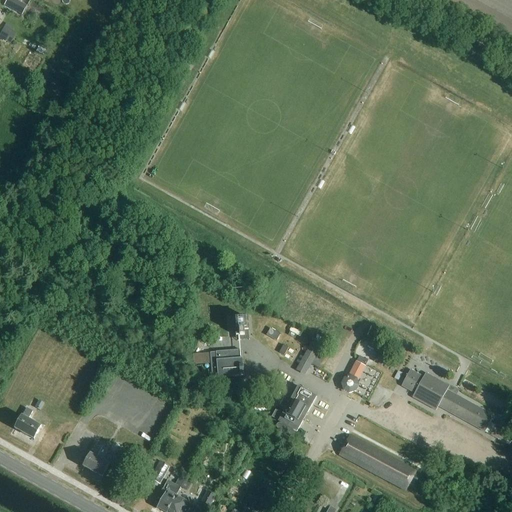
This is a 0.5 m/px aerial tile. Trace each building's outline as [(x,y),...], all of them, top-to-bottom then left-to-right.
[(27,7),(13,0),(7,0),(4,6),(22,16),(27,7)] [(2,33),(9,37),(14,27),(7,24),(2,33)] [(0,39),(10,45),(13,39),(9,37),(2,33),(0,36),(0,39)] [(249,340),(248,332),(249,332),(248,317),(234,318),(235,333),(236,333),(236,341),(249,340)] [(297,369),(306,375),(322,347),(312,341),(297,369)] [(284,356),(288,349),(283,346),(279,353),(284,356)] [(212,380),(218,379),(218,380),(244,377),(243,359),(242,359),(242,351),(210,354),(212,380)] [(358,382),(366,367),(361,365),(356,362),(348,377),(344,378),(341,385),(343,391),(349,395),(356,393),(359,386),(358,382)] [(449,386),(425,373),(423,377),(410,370),(401,386),(415,394),(412,398),(436,411),(438,407),(443,409),(485,432),(494,416),(451,392),(447,390),(449,386)] [(398,372),(394,379),(398,381),(402,374),(398,372)] [(293,432),(297,433),(317,397),(298,387),(289,405),(283,402),(280,407),(286,410),(283,414),(276,410),(271,418),(279,422),(278,423),(282,425),(281,426),(280,425),(279,425),(278,426),(277,427),(277,429),(277,430),(277,431),(278,431),(279,432),(280,432),(281,432),(281,433),(282,434),(283,434),(284,434),(285,435),(286,436),(287,436),(288,436),(289,437),(289,438),(290,438),(291,438),(292,438),(293,438),(294,437),(295,436),(295,435),(295,434),(294,433),(293,432)] [(40,411),(44,404),(39,402),(35,408),(40,411)] [(15,430),(34,441),(41,428),(28,421),(33,413),(27,409),(22,417),(15,430)] [(511,435),(495,425),(489,435),(506,445),(511,435)] [(350,436),(339,457),(406,493),(417,472),(350,436)] [(116,467),(118,463),(117,460),(101,450),(103,447),(97,443),(90,455),(83,468),(94,473),(92,477),(93,480),(97,483),(100,482),(102,478),(109,466),(113,468),(116,467)] [(150,479),(159,485),(169,467),(160,462),(150,479)] [(288,465),(284,462),(278,472),(282,475),(288,465)] [(185,481),(180,478),(175,485),(168,481),(157,499),(161,502),(157,509),(163,511),(168,511),(177,497),(176,496),(181,488),(185,481)] [(190,484),(185,481),(181,488),(186,491),(190,484)] [(207,491),(197,509),(201,511),(207,511),(211,506),(216,496),(207,491)] [(188,503),(177,497),(168,511),(188,511),(191,506),(187,504),(188,503)] [(264,511),(267,507),(251,498),(247,505),(258,511),(264,511)]
